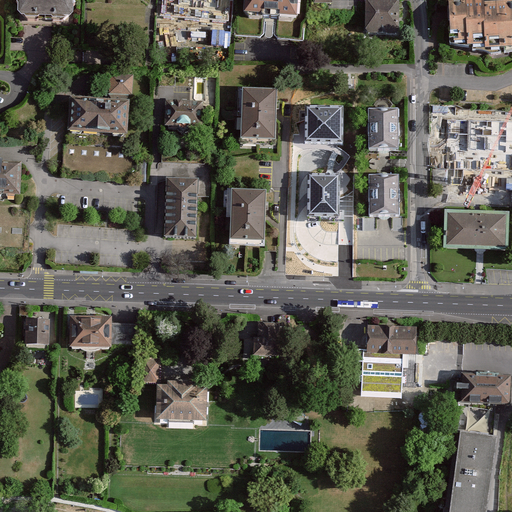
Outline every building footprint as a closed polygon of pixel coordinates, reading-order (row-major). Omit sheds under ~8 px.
[(74,0),(17,0),(17,12),(25,15),(39,16),(54,18),(65,17),(74,11),(74,0)] [(253,0),(253,14),(305,18),(306,0),(253,0)] [(400,0),(365,0),(366,35),(400,36),(400,0)] [(484,1),(448,4),(451,47),(467,46),(468,50),(485,49),(486,53),(511,51),(511,4),(484,6),(484,1)] [(131,145),(134,142),(136,99),(139,99),(140,78),(116,77),(115,104),(76,102),(75,139),(77,142),(107,143),(107,145),(69,143),(67,180),(149,185),(150,161),(144,161),(145,147),(116,145),(116,144),(131,145)] [(277,94),(244,93),(242,141),(275,142),(277,94)] [(198,104),(171,103),(170,130),(184,130),(187,134),(194,134),(195,130),(207,130),(208,104),(198,104)] [(343,106),(306,105),(306,142),(343,142),(343,106)] [(399,108),(370,109),(371,150),(400,150),(399,108)] [(511,122),(448,120),(446,169),(511,171),(511,122)] [(0,130),(0,146),(40,148),(41,133),(0,130)] [(208,156),(166,155),(166,166),(207,167),(208,156)] [(0,200),(26,201),(27,169),(6,168),(6,159),(0,159),(0,200)] [(511,188),(511,175),(448,173),(448,186),(511,188)] [(339,174),(308,174),(307,215),(339,216),(339,174)] [(399,174),(369,175),(371,215),(401,214),(399,174)] [(169,241),(201,242),(202,184),(170,183),(169,241)] [(265,193),(231,192),(230,239),(263,240),(265,193)] [(511,214),(444,211),(443,249),(510,251),(511,214)] [(92,349),(92,319),(71,319),(71,349),(92,349)] [(111,319),(92,319),(92,349),(111,349),(111,347),(111,326),(111,319)] [(51,323),(27,323),(26,346),(50,347),(51,323)] [(280,325),(260,325),(260,339),(255,339),(256,357),(281,356),(280,325)] [(138,326),(111,326),(111,347),(138,347),(138,326)] [(417,328),(370,328),(370,352),(359,352),(359,387),(416,387),(417,328)] [(161,360),(145,360),(144,383),(160,383),(161,360)] [(462,373),(461,402),(450,511),(485,511),(499,404),(510,404),(511,375),(462,373)] [(169,386),(159,386),(158,420),(207,421),(209,383),(169,382),(169,386)]
